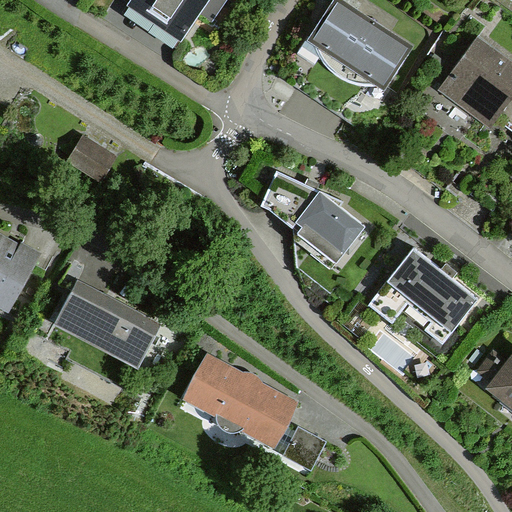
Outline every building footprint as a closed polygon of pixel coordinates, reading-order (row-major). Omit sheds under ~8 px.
[(212,0),(127,0),(186,40),(212,0)] [(344,63),(373,17),(345,0),(332,0),(308,40),(344,63)] [(381,86),(410,40),(373,17),(344,63),(381,86)] [(511,98),(511,61),(479,38),(440,91),(491,128),(511,98)] [(119,156),(80,133),(66,158),(105,181),(119,156)] [(321,192),(282,175),(266,206),(297,225),(338,263),(363,228),(321,192)] [(45,250),(0,227),(0,298),(16,307),(45,250)] [(487,301),(418,249),(374,305),(443,358),(487,301)] [(163,324),(75,282),(54,327),(142,369),(163,324)] [(400,369),(408,355),(384,341),(376,354),(400,369)] [(511,353),(490,380),(511,397),(511,353)] [(300,403),(207,356),(187,396),(281,442),(300,403)] [(326,443),(301,429),(286,454),(311,469),(326,443)]
